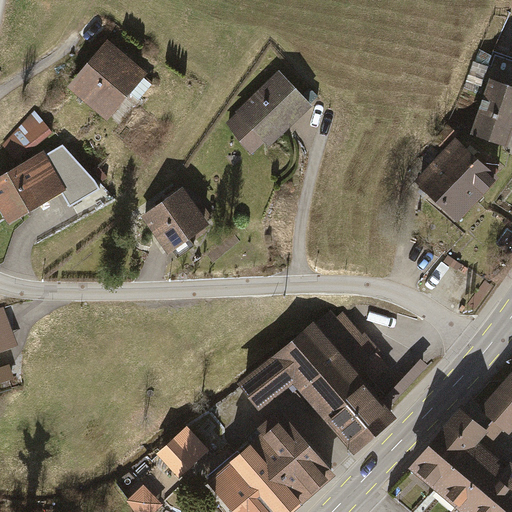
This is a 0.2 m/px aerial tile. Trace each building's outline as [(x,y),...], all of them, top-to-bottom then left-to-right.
[(97,15),(80,34),(91,44),(107,25),(97,15)] [(143,75),(107,44),(69,89),(105,120),(143,75)] [(489,80),(511,88),(511,58),(493,52),(484,79),(489,80)] [(270,147),(312,108),(279,74),(224,126),(252,156),(265,144),(270,147)] [(511,88),(489,80),(470,137),(507,150),(511,134),(511,88)] [(17,160),(54,132),(35,111),(4,146),(17,160)] [(449,125),(433,142),(442,151),(458,135),(449,125)] [(415,183),(458,223),(499,179),(456,140),(415,183)] [(64,147),(48,156),(69,191),(63,194),(72,206),(102,188),(64,147)] [(46,153),(0,180),(0,206),(11,225),(63,194),(69,191),(48,156),(46,153)] [(99,167),(91,173),(101,184),(108,178),(99,167)] [(167,256),(209,228),(208,226),(197,210),(183,190),(141,218),(167,256)] [(204,206),(197,210),(208,226),(215,222),(204,206)] [(448,256),(444,263),(458,272),(463,265),(448,256)] [(485,281),(469,307),(477,312),(493,286),(485,281)] [(331,306),(316,319),(370,382),(389,365),(377,352),(380,349),(365,331),(363,333),(343,311),(339,315),(331,306)] [(0,354),(19,347),(4,308),(0,308),(0,354)] [(296,380),(353,447),(396,412),(370,382),(316,319),(314,316),(272,352),(296,380)] [(237,379),(260,408),(296,380),(272,352),(237,379)] [(8,368),(0,370),(0,376),(1,381),(11,378),(8,368)] [(511,369),(481,406),(505,426),(511,431),(511,430),(511,369)] [(505,426),(481,406),(472,397),(461,411),(484,430),(494,439),(505,426)] [(303,500),(337,470),(280,403),(257,423),(262,428),(250,438),(303,500)] [(409,464),(436,487),(478,436),(484,430),(461,411),(456,407),(409,464)] [(188,425),(158,451),(160,453),(172,467),(178,474),(208,447),(188,425)] [(436,487),(465,511),(508,461),(478,436),(436,487)] [(230,455),(233,458),(279,511),(289,511),(303,500),(250,438),(230,455)] [(172,467),(160,453),(152,460),(164,474),(172,467)] [(511,511),(511,457),(511,456),(508,461),(465,511),(466,511),(511,511)] [(279,511),(233,458),(208,479),(236,511),(279,511)] [(127,501),(136,511),(153,511),(162,504),(144,485),(127,501)]
